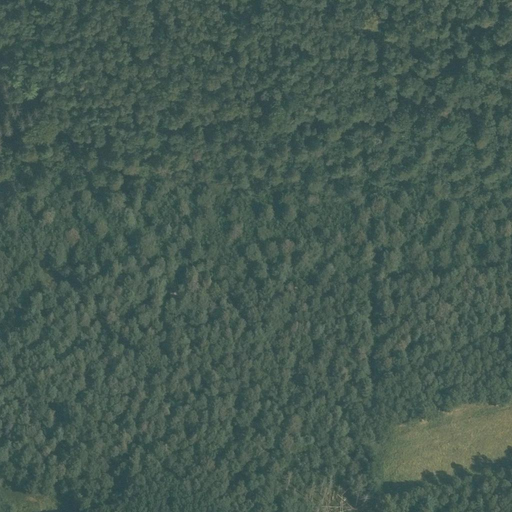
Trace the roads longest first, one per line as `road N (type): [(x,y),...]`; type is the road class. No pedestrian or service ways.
road 1 (track): [(511,279),(208,297),(66,271)]
road 2 (track): [(98,511),(117,487),(144,363),(170,293)]
